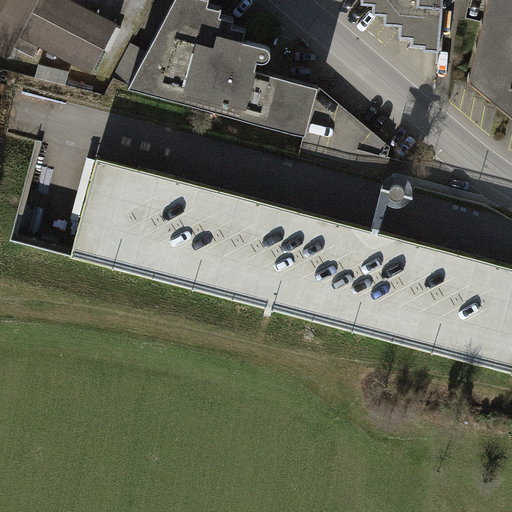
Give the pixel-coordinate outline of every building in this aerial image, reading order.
[(0,0),(0,49),(6,53),(16,34),(92,73),(118,22),(74,0),(0,0)] [(171,0),(127,85),(386,155),(389,146),(317,83),(253,65),(255,56),(262,58),(266,56),(269,51),(268,47),(266,43),(263,42),(242,38),(244,27),(231,24),(233,16),(219,13),(221,4),(207,3),(208,0),(171,0)] [(420,43),(437,44),(440,0),(372,0),(372,6),(385,7),(384,17),(400,19),(399,30),(411,31),(410,37),(421,38),(420,43)] [(511,0),(485,0),(467,78),(511,112),(511,0)] [(511,257),(40,141),(15,238),(285,307),(511,367),(511,257)]
